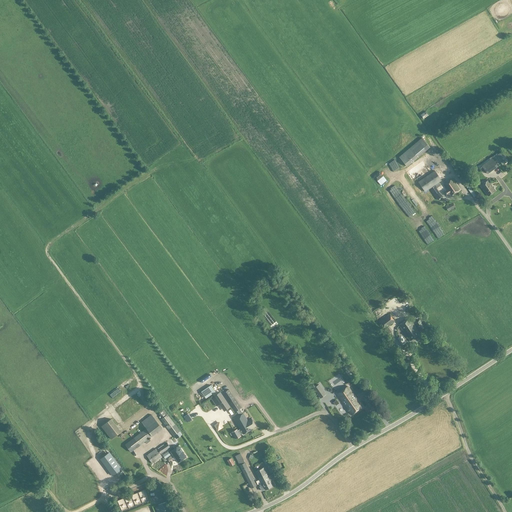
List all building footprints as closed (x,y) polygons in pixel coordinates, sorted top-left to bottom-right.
[(422,138),(409,149),(399,157),(407,167),(430,147),(422,138)] [(502,165),(508,161),(502,151),(497,154),(499,156),(497,157),(502,165)] [(372,170),(397,152),(369,153),(370,154),(370,159),(365,159),(363,161),(361,161),(361,162),(366,170),(372,170)] [(444,159),(441,155),(438,156),(437,154),(426,162),(430,169),(444,159)] [(492,158),(487,162),(493,169),(498,166),(492,158)] [(446,162),(438,165),(442,174),(450,170),(446,162)] [(493,169),(487,162),(482,166),(487,174),(493,169)] [(379,183),(385,178),(377,169),(371,174),(379,183)] [(435,171),(418,182),(425,192),(435,185),(437,188),(441,185),(439,182),(441,181),(435,171)] [(459,189),(452,178),(444,184),(447,190),(444,192),(446,195),(447,194),(448,197),(451,195),(459,189)] [(495,190),(489,181),(488,180),(480,185),(488,196),(495,190)] [(442,197),(435,186),(431,189),(438,200),(442,197)] [(466,210),(469,215),(474,212),(466,199),(456,204),(461,213),(466,210)] [(448,211),(455,207),(453,203),(446,207),(448,211)] [(390,314),(380,321),(385,329),(395,321),(390,314)] [(403,330),(405,333),(410,341),(420,334),(409,318),(399,325),(403,330)] [(415,323),(421,330),(425,328),(419,320),(415,323)] [(401,336),(398,338),(402,345),(406,343),(401,336)] [(233,381),(230,383),(237,394),(241,391),(240,391),(243,388),(240,383),(239,383),(238,381),(236,378),(233,380),(233,381)] [(385,393),(388,399),(402,393),(399,386),(404,384),(403,382),(389,388),(390,391),(385,393)] [(205,396),(215,390),(211,385),(202,391),(205,396)] [(317,393),(322,390),(319,385),(314,388),(317,393)] [(337,394),(345,406),(351,414),(362,407),(348,386),(337,394)] [(360,388),(355,392),(359,397),(364,393),(360,388)] [(241,408),(235,398),(229,390),(223,393),(235,412),(241,408)] [(214,396),(215,397),(212,399),(217,406),(220,404),(224,411),(230,407),(225,400),(220,392),(214,396)] [(137,393),(132,396),(137,404),(142,401),(137,393)] [(162,418),(161,419),(174,436),(180,431),(163,410),(158,414),(162,418)] [(214,424),(223,419),(219,411),(209,417),(214,424)] [(248,419),(244,413),(234,419),(240,429),(237,430),(237,429),(232,432),(236,439),(241,436),(240,434),(242,433),(243,434),(252,429),(251,428),(256,426),(252,419),(248,421),(247,419),(248,419)] [(141,421),(146,428),(152,436),(162,428),(151,414),(141,421)] [(101,426),(111,439),(121,431),(111,419),(101,426)] [(196,425),(193,428),(191,426),(185,432),(189,436),(195,430),(197,432),(200,429),(196,425)] [(131,452),(145,441),(147,444),(151,441),(149,438),(152,436),(146,428),(125,444),(131,452)] [(211,441),(198,448),(201,454),(217,445),(213,438),(212,435),(209,437),(211,441)] [(161,454),(170,447),(167,443),(158,449),(161,454)] [(178,462),(186,457),(179,446),(175,449),(173,446),(169,449),(171,451),(171,452),(178,462)] [(146,455),(153,464),(162,457),(156,448),(146,455)] [(109,453),(102,458),(114,474),(121,469),(109,453)] [(240,453),(235,456),(251,488),(256,486),(240,453)] [(125,462),(131,467),(137,460),(132,455),(125,462)] [(271,483),(263,467),(255,472),(261,484),(262,483),(265,490),(272,486),(270,483),(271,483)] [(144,488),(116,497),(120,507),(147,498),(144,488)] [(166,500),(171,497),(167,489),(161,492),(166,500)] [(170,511),(166,502),(159,505),(161,511),(170,511)]
